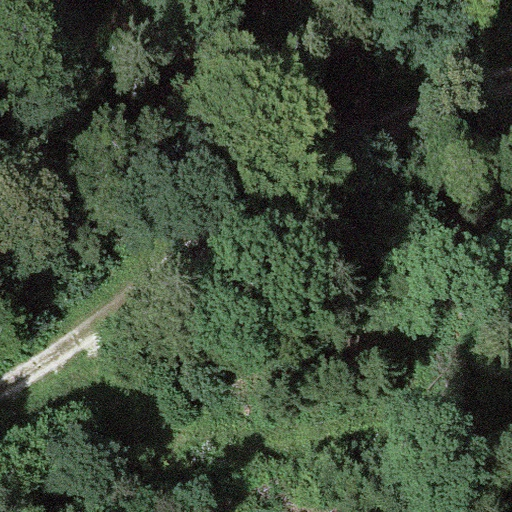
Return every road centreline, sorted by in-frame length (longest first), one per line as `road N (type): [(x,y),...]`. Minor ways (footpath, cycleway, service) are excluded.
road 1 (track): [(0,387),(201,238),(381,124),(511,77)]
road 2 (track): [(26,373),(127,423),(245,439),(511,414)]
